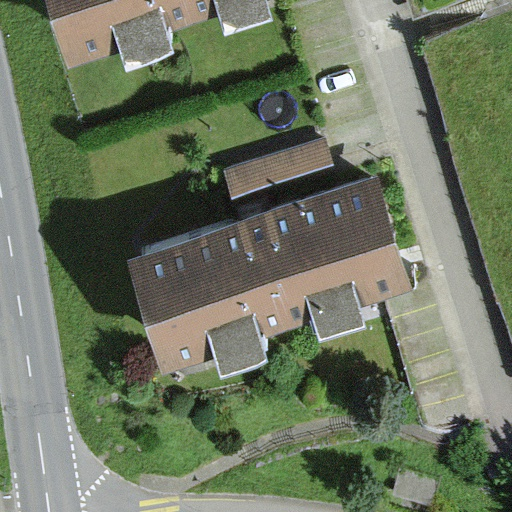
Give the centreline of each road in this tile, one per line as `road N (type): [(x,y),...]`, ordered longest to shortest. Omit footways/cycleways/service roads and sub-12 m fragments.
road 1 (residential): [(503,420),(375,0)]
road 2 (secondary): [(0,183),(56,511)]
